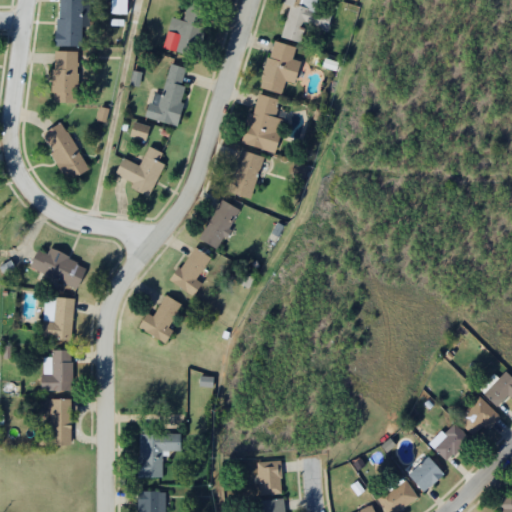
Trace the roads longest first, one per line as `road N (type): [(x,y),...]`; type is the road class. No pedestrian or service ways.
road 1 (residential): [(242,0),(185,182),(103,303),(95,511)]
road 2 (residential): [(16,0),(1,163),(20,196),(50,220),(138,247)]
